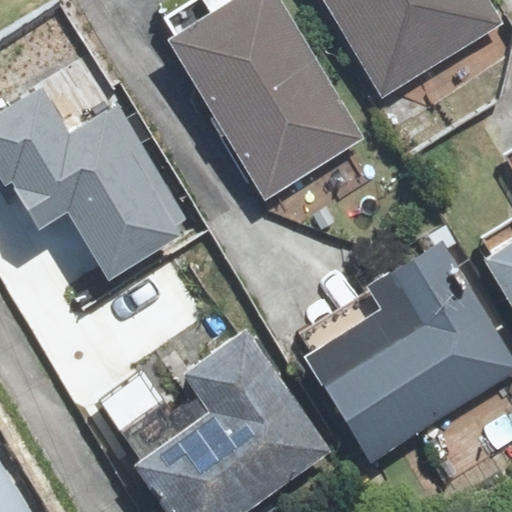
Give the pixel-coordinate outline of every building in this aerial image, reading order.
[(358,136),(273,0),(168,0),(139,18),(253,201),(358,136)] [(500,23),(485,0),(312,0),(375,100),(500,23)] [(43,82),(0,106),(0,183),(2,187),(11,181),(39,229),(70,211),(109,279),(183,237),(178,228),(187,223),(119,106),(72,133),(43,82)] [(511,229),(468,256),(511,326),(511,229)] [(290,350),(360,462),(511,368),(511,361),(433,235),(354,284),(366,303),(290,350)] [(234,511),(324,449),(235,322),(169,368),(186,392),(165,406),(138,366),(89,401),(126,454),(118,460),(154,511),(234,511)] [(0,511),(26,511),(0,468),(0,511)]
